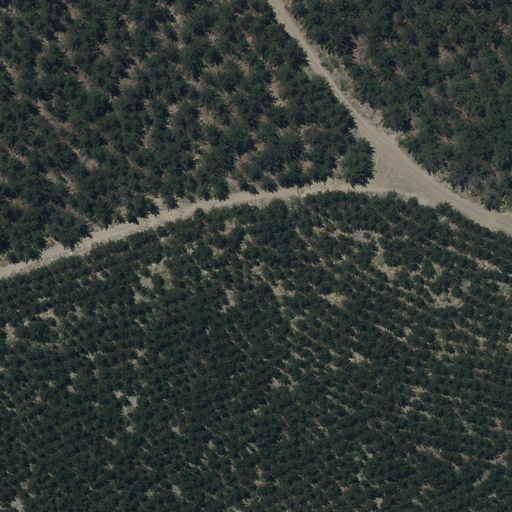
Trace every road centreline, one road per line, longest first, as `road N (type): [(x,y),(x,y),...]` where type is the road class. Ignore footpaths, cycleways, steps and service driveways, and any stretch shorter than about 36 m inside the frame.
road 1 (track): [(0,269),(174,209),(412,178)]
road 2 (track): [(267,0),(333,93),(427,194),(511,219)]
